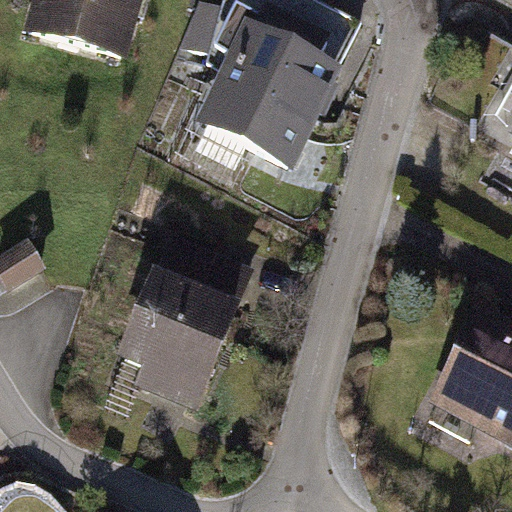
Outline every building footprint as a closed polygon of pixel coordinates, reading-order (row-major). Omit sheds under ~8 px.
[(133,0),(22,0),(24,0),(15,34),(117,61),(133,0)] [(324,38),(257,5),(250,18),(228,7),(206,53),(220,60),(189,123),(285,170),(333,71),(312,61),(324,38)] [(511,115),(501,135),(511,141),(511,115)] [(249,270),(160,234),(109,360),(132,370),(124,389),(190,416),(249,270)] [(20,243),(0,255),(0,293),(37,271),(20,243)] [(511,330),(471,310),(423,404),(511,449),(511,330)]
